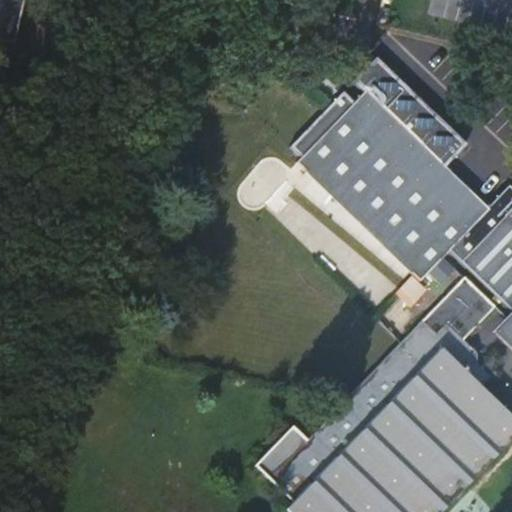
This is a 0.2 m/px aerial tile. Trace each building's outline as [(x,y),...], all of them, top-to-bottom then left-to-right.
[(0,0),(0,46),(11,49),(23,0),(0,0)] [(428,61),(446,79),(456,68),(439,50),(428,61)] [(298,152),(292,159),(296,163),(311,177),(406,272),(411,277),(440,250),(503,312),(502,313),(511,323),(511,197),(501,186),(480,208),(436,167),(458,145),(370,57),(347,80),(358,91),(349,101),(338,90),(287,141),(298,152)] [(244,469),(282,506),(275,511),(431,511),(510,432),(469,391),(479,380),(467,368),(467,354),(454,342),(485,309),(454,279),(398,337),(335,401),(295,442),(282,430),(244,469)] [(511,323),(502,313),(484,332),(511,360),(511,323)]
